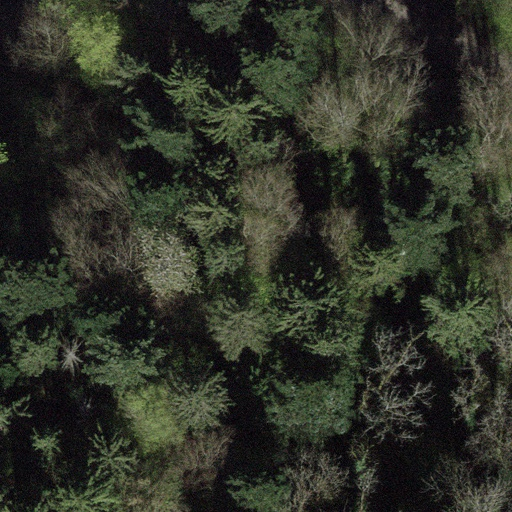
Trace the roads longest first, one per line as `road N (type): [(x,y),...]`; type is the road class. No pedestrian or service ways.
road 1 (track): [(312,0),(511,73)]
road 2 (track): [(0,27),(55,32),(190,0)]
